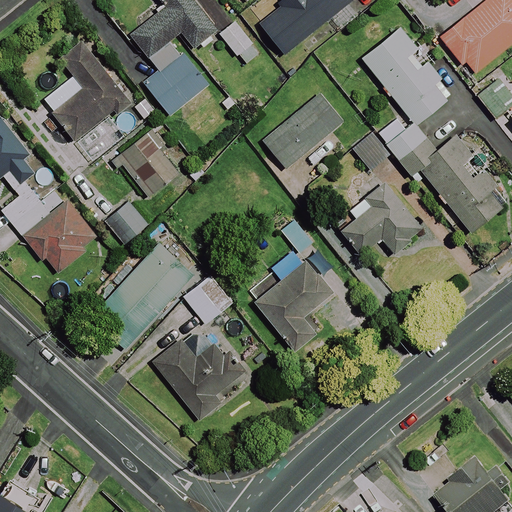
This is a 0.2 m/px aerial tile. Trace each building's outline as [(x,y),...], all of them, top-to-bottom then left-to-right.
[(219,31),(194,0),(162,0),(167,6),(131,34),(159,70),(144,82),(170,116),(211,83),(176,39),(182,33),(196,50),(219,31)] [(376,0),(281,0),(283,2),(258,23),(285,55),(331,17),(342,29),(376,0)] [(511,43),(511,0),(488,0),(441,37),(472,75),(511,43)] [(453,95),(400,28),(363,58),(415,124),(453,95)] [(131,101),(83,42),(60,60),(73,76),(44,100),(93,161),(124,136),(110,118),(131,101)] [(511,87),(505,77),(479,97),(495,118),(505,110),(511,119),(511,87)] [(344,123),(323,97),(266,143),(287,169),(344,123)] [(32,153),(0,113),(0,179),(4,176),(20,196),(3,210),(56,275),(102,238),(68,197),(60,187),(32,153)] [(437,151),(416,124),(407,132),(394,116),(376,131),(411,175),(420,168),(471,233),(509,203),(484,172),(476,179),(462,162),(472,154),(457,135),(437,151)] [(183,169),(151,130),(118,157),(150,196),(183,169)] [(387,154),(370,134),(353,148),(370,168),(387,154)] [(425,229),(385,181),(351,210),(358,218),(342,232),(362,255),(381,238),(395,254),(425,229)] [(148,224),(131,203),(107,222),(125,243),(148,224)] [(313,242),(294,219),(281,230),(300,253),(313,242)] [(197,275),(163,241),(90,313),(125,348),(197,275)] [(336,292),(310,258),(299,266),(292,258),(248,291),(294,352),(318,334),(304,316),(336,292)] [(233,302),(211,275),(184,297),(206,324),(233,302)] [(195,358),(180,338),(153,360),(200,421),(223,403),(217,394),(247,371),(228,347),(221,353),(213,344),(195,358)] [(495,511),(510,500),(477,460),(434,496),(447,511),(495,511)] [(32,511),(0,491),(0,511),(32,511)]
